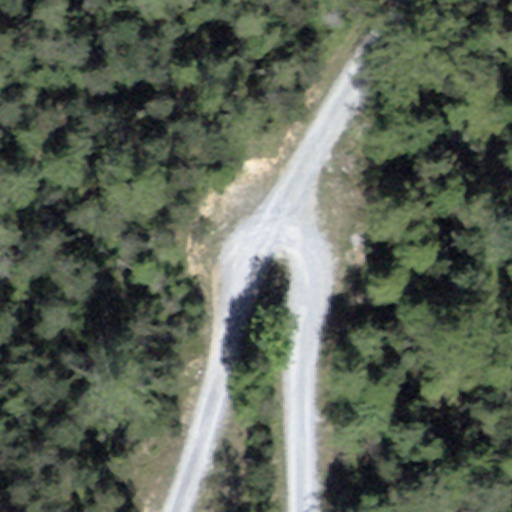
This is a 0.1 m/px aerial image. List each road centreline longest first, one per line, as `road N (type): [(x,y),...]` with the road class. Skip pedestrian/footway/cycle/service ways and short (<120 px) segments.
road 1 (track): [(170,511),(223,330),(233,264),(248,244),(267,238),(309,137),(409,0)]
road 2 (track): [(267,238),(297,241),(307,269),(294,374),(293,511)]
